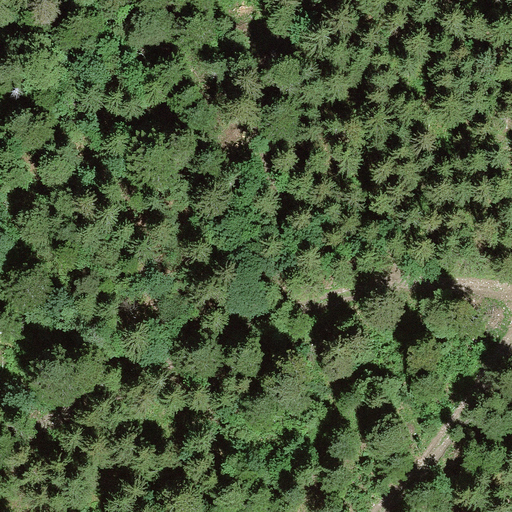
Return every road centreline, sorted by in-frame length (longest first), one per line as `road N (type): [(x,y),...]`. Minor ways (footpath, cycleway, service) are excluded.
road 1 (track): [(0,460),(96,380),(270,309),(511,278)]
road 2 (track): [(318,511),(511,332)]
